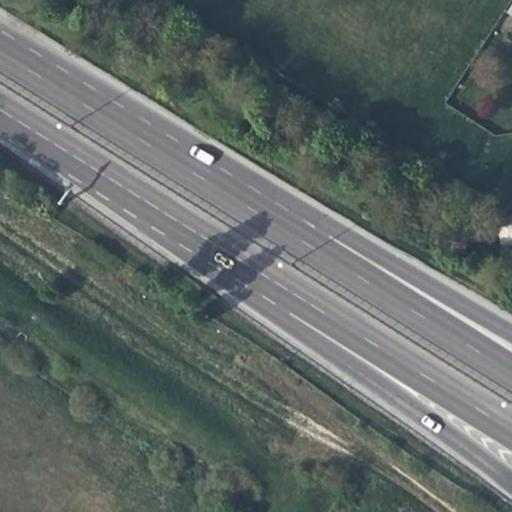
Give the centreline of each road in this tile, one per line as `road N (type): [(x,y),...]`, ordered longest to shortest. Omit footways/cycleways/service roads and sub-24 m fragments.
road 1 (trunk): [(511,375),(0,54)]
road 2 (trunk): [(511,328),(0,18)]
road 3 (track): [(446,511),(0,215)]
road 4 (trunk): [(90,166),(183,253),(511,484)]
road 5 (trunk): [(90,166),(511,430)]
